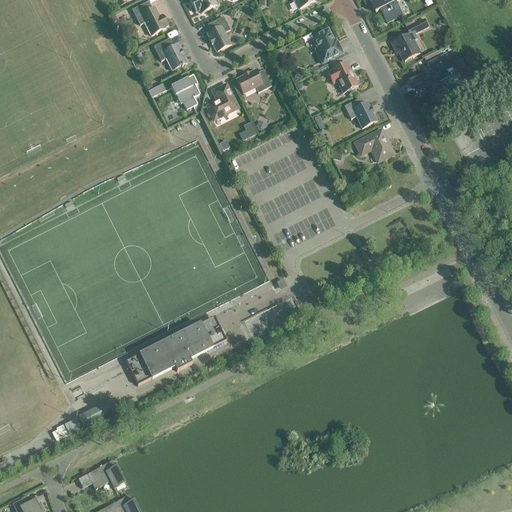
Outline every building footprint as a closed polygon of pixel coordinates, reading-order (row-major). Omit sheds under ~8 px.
[(200,11),(202,15),(217,7),(213,0),(191,0),(189,1),(195,14),(200,11)] [(315,2),(313,0),(290,0),(293,4),(294,3),(299,11),(309,6),(308,5),(315,2)] [(381,12),(387,24),(403,16),(396,4),(400,2),(399,0),(376,0),(370,3),(376,14),(381,12)] [(144,25),(151,38),(166,30),(165,29),(168,28),(162,17),(159,18),(155,9),(152,11),(148,3),(132,12),(140,27),(144,25)] [(230,32),(223,18),(207,27),(210,33),(206,35),(210,41),(209,42),(211,46),(212,46),(216,54),(231,47),(225,35),(230,32)] [(415,35),(428,28),(425,20),(407,30),(410,35),(392,45),(396,53),(399,51),(405,63),(421,55),(414,42),(417,40),(415,35)] [(316,52),(322,65),(342,55),(338,48),(336,49),(328,31),(312,39),(318,51),(316,52)] [(166,61),(172,73),(187,65),(183,57),(181,52),(180,52),(177,46),(174,48),(169,40),(153,48),(161,63),(166,61)] [(410,81),(414,89),(417,87),(420,93),(429,88),(433,97),(444,91),(440,83),(450,78),(447,72),(453,68),(446,55),(427,64),(430,71),(410,81)] [(337,84),(343,95),(358,87),(350,73),(351,73),(346,64),(327,74),(333,85),(337,84)] [(236,81),(243,96),(255,90),(258,95),(271,88),(263,72),(256,75),(255,72),(248,75),(248,74),(243,76),(244,77),(236,81)] [(170,88),(175,97),(176,97),(180,106),(183,105),(186,112),(197,106),(193,99),(200,96),(195,87),(197,86),(193,77),(170,88)] [(148,93),(151,100),(165,93),(162,86),(148,93)] [(207,108),(214,122),(238,110),(226,86),(212,93),(218,104),(214,105),(207,108)] [(356,119),(362,130),(376,123),(367,104),(363,106),(360,100),(344,108),(351,121),(356,119)] [(245,126),(248,130),(241,134),(245,141),(258,133),(252,122),(245,126)] [(393,156),(381,132),(355,145),(361,157),(371,152),(377,164),(393,156)] [(130,372),(137,387),(151,380),(152,380),(174,369),(177,373),(192,365),(190,361),(212,349),(226,342),(219,327),(205,334),(200,326),(140,356),(144,365),(130,372)] [(78,419),(83,430),(120,411),(114,400),(78,419)] [(87,476),(95,492),(110,484),(114,491),(124,486),(115,469),(112,463),(87,476)] [(104,510),(105,511),(137,511),(133,502),(132,503),(129,497),(104,510)] [(42,511),(39,506),(38,507),(35,501),(27,505),(24,499),(12,506),(15,511),(42,511)]
